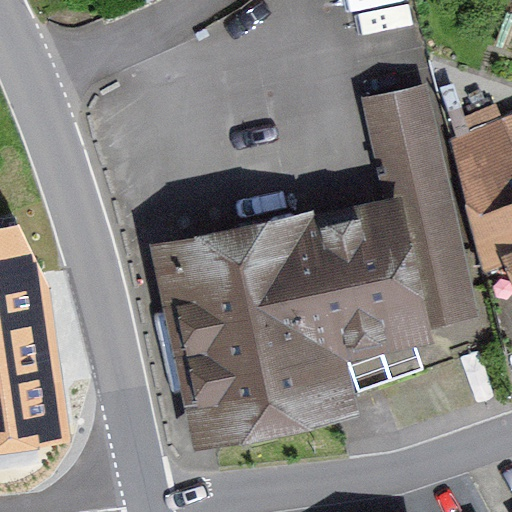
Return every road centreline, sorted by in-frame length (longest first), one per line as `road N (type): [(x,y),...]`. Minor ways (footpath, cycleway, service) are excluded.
road 1 (unclassified): [(0,19),(71,191),(153,507)]
road 2 (unclassified): [(511,435),(388,476),(153,507)]
